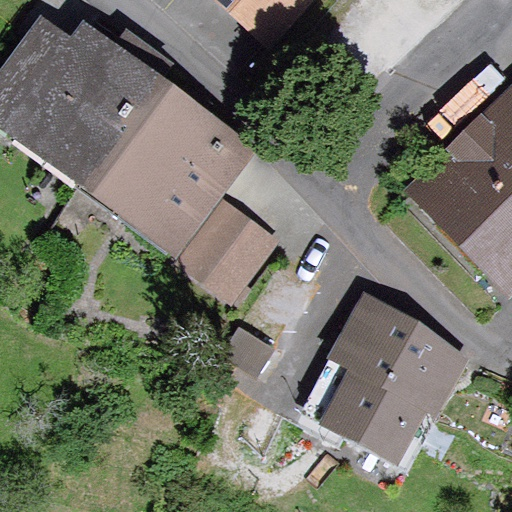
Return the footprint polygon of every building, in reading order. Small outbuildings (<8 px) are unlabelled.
[(227,0),(269,38),(303,0),(227,0)] [(25,126),(89,174),(150,93),(170,66),(127,34),(95,76),(41,37),(0,91),(0,124),(17,137),(25,126)] [(226,149),(150,93),(89,174),(85,180),(160,236),(226,149)] [(511,98),(420,188),(511,281),(511,279),(511,98)] [(222,214),(187,261),(231,294),(266,246),(222,214)] [(306,409),(392,455),(405,433),(422,442),(438,411),(428,405),(450,361),(413,340),(417,331),(375,310),(346,360),(334,356),(306,409)]
